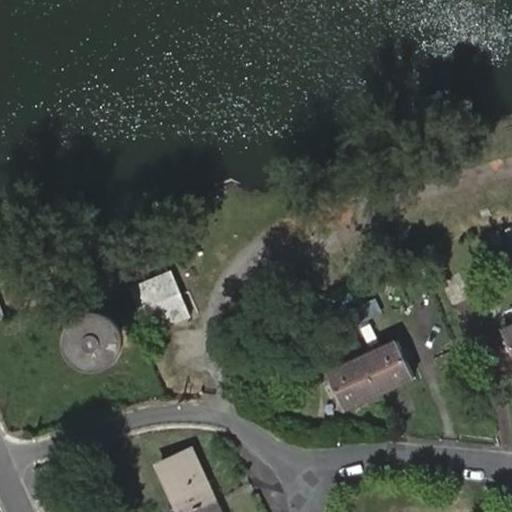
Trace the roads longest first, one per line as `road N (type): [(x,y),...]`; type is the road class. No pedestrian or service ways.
road 1 (track): [(217,420),(216,313),(239,268),(431,181),(511,163)]
road 2 (residential): [(288,464),(239,430),(188,416),(66,435),(1,467)]
road 3 (residential): [(511,472),(377,455),(288,464)]
